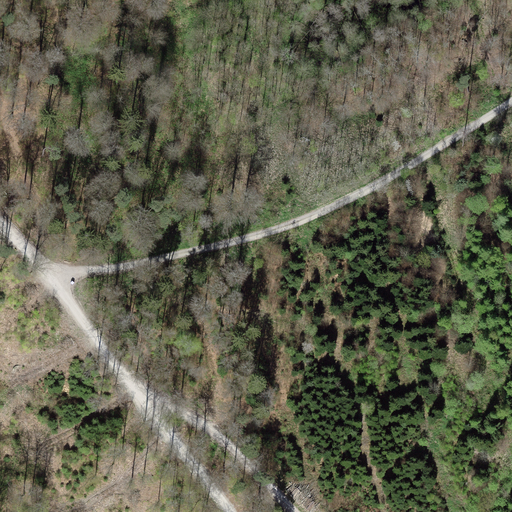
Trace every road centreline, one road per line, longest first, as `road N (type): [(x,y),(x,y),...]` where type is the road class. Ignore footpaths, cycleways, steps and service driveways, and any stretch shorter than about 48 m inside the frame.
road 1 (track): [(511,102),(352,198),(279,230),(122,269),(50,276)]
road 2 (track): [(0,224),(50,276),(134,392)]
road 3 (track): [(293,511),(186,413),(134,392)]
road 4 (track): [(134,392),(225,511)]
